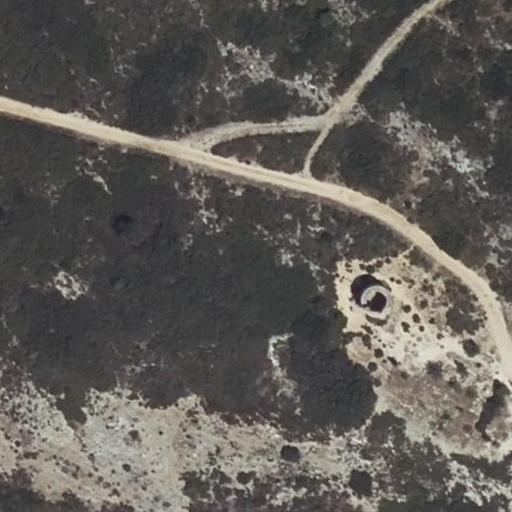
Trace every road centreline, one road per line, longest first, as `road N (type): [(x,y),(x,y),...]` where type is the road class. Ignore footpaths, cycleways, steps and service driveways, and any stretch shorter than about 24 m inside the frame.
road 1 (track): [(0,91),(321,184),(432,245),(473,281),(511,355)]
road 2 (track): [(433,0),(365,73),(291,175)]
